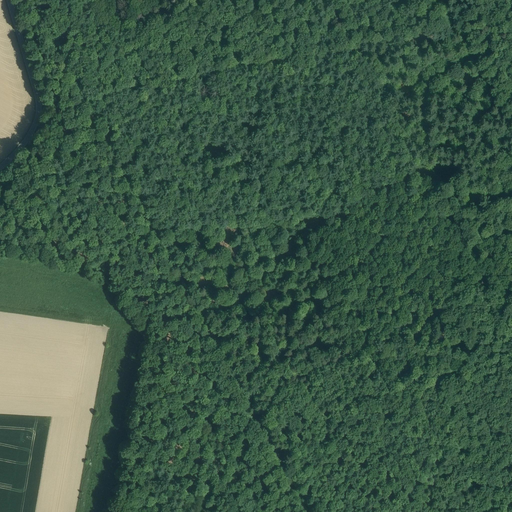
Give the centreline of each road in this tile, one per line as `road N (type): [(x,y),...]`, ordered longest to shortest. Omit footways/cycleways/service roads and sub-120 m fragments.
road 1 (unknown): [(511,458),(384,431),(329,403),(259,346),(254,323),(201,235),(209,214),(199,185),(156,110),(88,36),(68,0)]
road 2 (track): [(308,511),(31,0)]
road 3 (track): [(36,122),(120,291)]
road 4 (tertiary): [(0,168),(36,122),(38,103),(9,0)]
road 5 (track): [(0,252),(46,237),(152,225)]
road 6 (track): [(443,0),(511,126)]
road 7 (track): [(0,252),(95,272),(120,291)]
road 8 (track): [(38,103),(112,0)]
